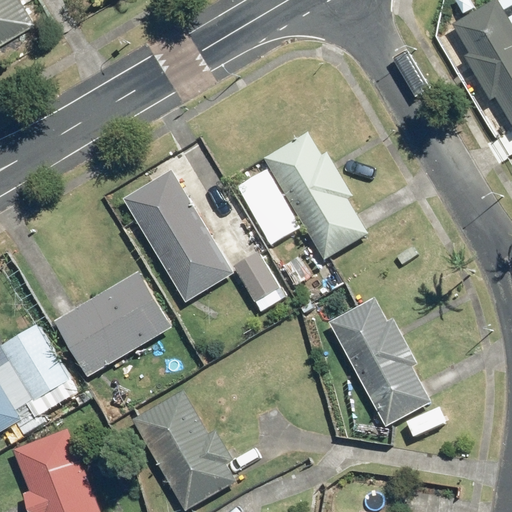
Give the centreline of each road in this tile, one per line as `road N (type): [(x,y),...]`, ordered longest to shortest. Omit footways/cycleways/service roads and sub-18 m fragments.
road 1 (unclassified): [(0,164),(284,0)]
road 2 (residential): [(358,0),(499,239)]
